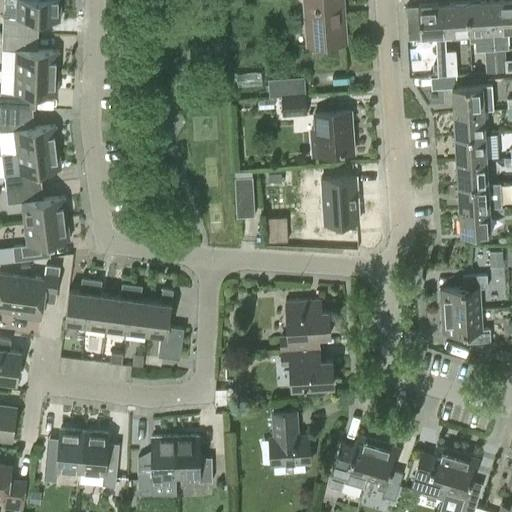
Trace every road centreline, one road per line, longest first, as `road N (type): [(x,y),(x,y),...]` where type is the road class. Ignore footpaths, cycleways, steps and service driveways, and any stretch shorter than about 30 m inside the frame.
road 1 (residential): [(93,0),(89,129),(107,238),(211,259)]
road 2 (residential): [(40,382),(155,396),(203,392),(211,259)]
road 3 (residential): [(383,271),(405,226),(391,0)]
road 4 (residential): [(511,380),(481,399),(394,369),(383,271)]
road 5 (residential): [(211,259),(383,271)]
